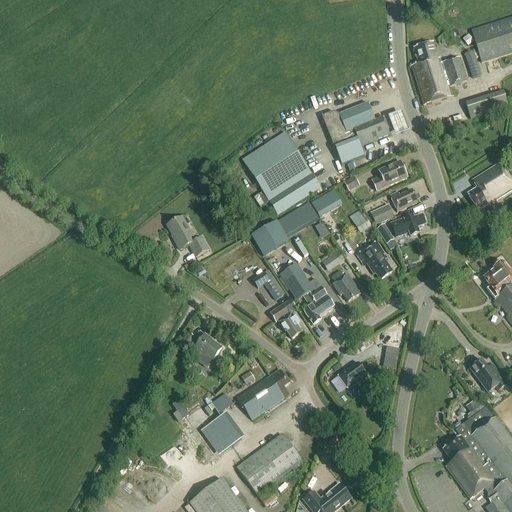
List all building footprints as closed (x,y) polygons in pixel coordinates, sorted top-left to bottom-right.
[(482,64),(511,54),(511,19),(472,32),(482,64)] [(469,36),(464,40),(469,46),(474,43),(469,36)] [(450,88),(467,83),(460,58),(441,64),(439,60),(437,60),(432,44),(414,50),(419,65),(411,68),(423,107),(453,98),(450,88)] [(474,53),(465,56),(473,80),(481,77),(476,61),(479,60),(477,53),(474,54),(474,53)] [(509,108),(504,93),(465,105),(470,120),(509,108)] [(334,114),(322,118),(335,150),(341,166),(364,158),(361,148),(376,142),(376,141),(390,136),(383,119),(375,122),(368,105),(339,116),(334,114)] [(401,111),(389,115),(396,134),(407,129),(401,111)] [(242,162),(277,216),(320,188),(285,134),(242,162)] [(377,193),(408,179),(401,163),(379,172),(381,178),(372,182),(377,193)] [(498,200),(511,191),(511,184),(499,165),(473,182),(478,190),(467,196),(477,211),(497,198),(498,200)] [(344,184),(349,193),(360,187),(354,178),(344,184)] [(398,213),(418,204),(412,191),(400,197),(398,193),(390,197),(398,213)] [(279,222),(277,222),(287,240),(319,221),(310,204),(279,222)] [(388,206),(371,214),(376,226),(394,218),(388,206)] [(488,212),(492,218),(498,215),(493,208),(488,212)] [(361,211),(353,216),(360,227),(368,222),(361,211)] [(422,227),(426,226),(422,217),(414,220),(413,217),(392,225),(396,239),(409,234),(411,238),(419,235),(418,231),(422,230),(422,227)] [(189,247),(195,256),(196,259),(209,252),(202,239),(196,243),(182,219),(167,227),(173,238),(174,237),(177,243),(175,243),(180,252),(189,247)] [(262,230),(256,221),(247,227),(253,236),(262,230)] [(277,222),(252,237),(263,257),(289,243),(287,240),(277,222)] [(394,241),(384,226),(377,230),(387,245),(394,241)] [(377,244),(358,256),(358,257),(365,268),(367,266),(374,276),(376,275),(380,282),(393,274),(385,261),(387,260),(377,244)] [(329,273),(345,262),(338,252),(322,263),(329,273)] [(502,263),(494,270),(495,272),(483,281),(489,288),(486,291),(495,302),(494,303),(498,308),(499,309),(501,308),(508,317),(506,318),(511,325),(511,276),(509,273),(503,265),(502,263)] [(297,266),(280,277),(297,303),(314,291),(309,284),(297,266)] [(331,278),(335,284),(333,286),(341,297),(343,296),(348,303),(361,295),(348,275),(344,278),(340,272),(331,278)] [(276,301),(281,298),(264,274),(252,282),(258,290),(264,286),(276,301)] [(309,297),(304,300),(310,308),(305,311),(314,325),(322,320),(319,317),(335,306),(322,287),(321,288),(315,280),(309,284),(314,291),(315,292),(309,296),(309,297)] [(297,311),(291,301),(270,315),(276,325),(278,323),(286,335),(287,334),(292,341),(302,334),(297,327),(300,325),(292,314),(297,311)] [(189,334),(182,344),(188,349),(195,338),(189,334)] [(213,362),(222,349),(211,342),(212,341),(205,336),(195,351),(199,354),(196,359),(209,368),(213,362)] [(398,362),(399,347),(405,347),(405,338),(388,337),(386,361),(398,362)] [(498,392),(508,385),(495,368),(489,372),(481,361),(470,370),(488,394),(496,389),(498,392)] [(345,370),(336,376),(347,391),(360,381),(360,380),(366,375),(358,363),(346,371),(345,370)] [(285,389),(290,385),(281,371),(238,400),(252,422),(290,396),(285,389)] [(243,378),(247,384),(254,380),(250,373),(243,378)] [(212,405),(208,408),(211,413),(215,410),(219,417),(224,413),(223,412),(232,406),(226,396),(212,405)] [(468,416),(468,422),(465,425),(469,432),(461,438),(443,451),(452,463),(446,468),(470,501),(484,491),(488,496),(487,497),(497,511),(511,511),(511,441),(495,419),(495,420),(490,414),(486,409),(480,408),(468,416)] [(259,498),(303,465),(282,436),(237,469),(259,498)] [(194,511),(245,511),(221,480),(189,504),(194,511)] [(336,511),(351,500),(339,486),(320,501),(314,493),(303,502),(311,511),(336,511)] [(278,499),(271,490),(259,499),(266,508),(278,499)]
